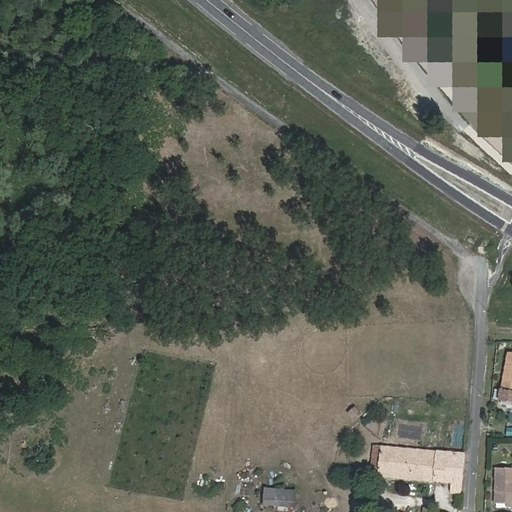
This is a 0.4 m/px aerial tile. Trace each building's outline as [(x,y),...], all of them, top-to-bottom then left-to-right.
[(511,402),(511,352),(507,352),(500,400),(511,402)] [(355,407),(349,414),(355,420),(361,414),(355,407)] [(451,492),(461,493),(466,454),(375,446),(371,476),(452,483),(451,492)] [(511,467),(496,468),(496,503),(508,503),(508,507),(511,507),(511,467)] [(276,505),(295,507),(296,491),(266,489),(265,505),(276,505)]
